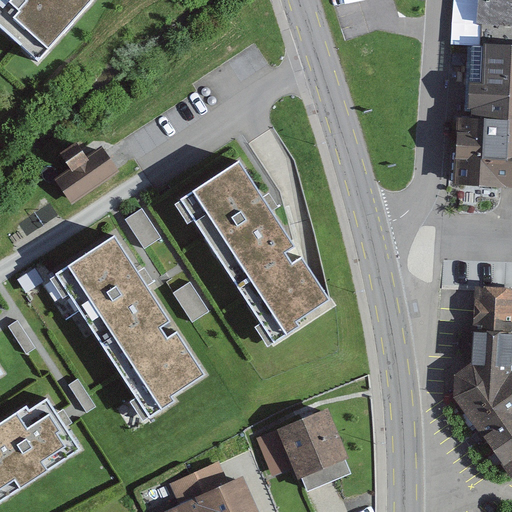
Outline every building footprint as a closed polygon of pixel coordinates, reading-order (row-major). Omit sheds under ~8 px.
[(96,6),(89,0),(0,0),(0,29),(41,67),(96,6)] [(410,91),(412,0),(343,0),(368,103),(410,91)] [(511,0),(470,0),(471,30),(511,30),(511,0)] [(511,55),(467,54),(466,99),(452,98),(451,113),(462,113),(461,141),(447,141),(446,169),(455,176),(454,197),(511,199),(511,55)] [(55,182),(72,206),(120,172),(103,148),(87,159),(82,152),(66,164),(71,171),(55,182)] [(295,254),(237,166),(180,203),(276,352),(305,333),(299,325),(328,306),(302,265),(294,271),(286,260),(295,254)] [(162,240),(142,210),(126,222),(145,251),(162,240)] [(170,328),(116,244),(59,280),(151,423),(175,408),(172,402),(204,381),(178,341),(170,346),(161,334),(170,328)] [(209,313),(190,284),(173,295),(192,324),(209,313)] [(511,291),(467,290),(465,337),(458,337),(457,366),(442,396),(472,437),(468,446),(495,482),(511,469),(511,291)] [(37,351),(19,322),(10,328),(28,357),(37,351)] [(97,409),(79,380),(69,386),(87,415),(97,409)] [(27,409),(0,427),(0,508),(80,454),(49,403),(31,415),(27,409)] [(328,415),(263,441),(280,483),(297,476),(305,495),(352,476),(328,415)] [(250,511),(234,474),(147,511),(146,511),(250,511)]
